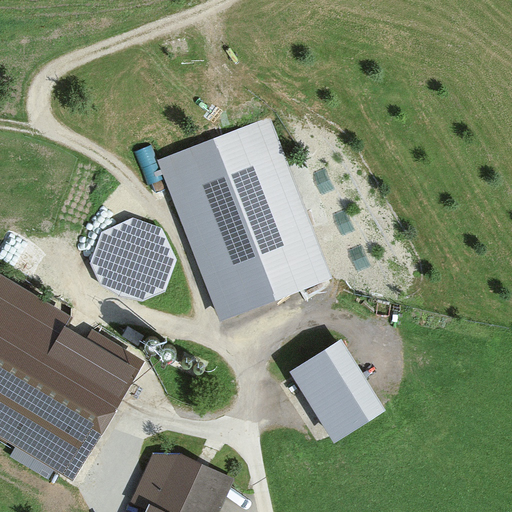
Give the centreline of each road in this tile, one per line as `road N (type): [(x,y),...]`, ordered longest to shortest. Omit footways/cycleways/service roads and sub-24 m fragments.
road 1 (track): [(54,134),(108,161),(153,206),(212,322),(235,348),(327,303),(340,289),(343,247),(298,126),(229,63),(199,12)]
road 2 (track): [(54,134),(41,94),(60,67),(222,0)]
